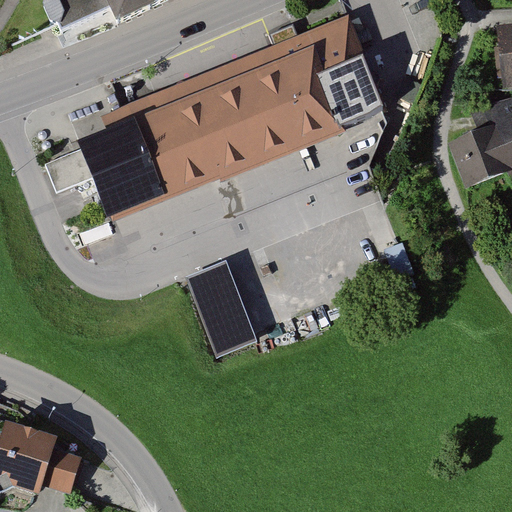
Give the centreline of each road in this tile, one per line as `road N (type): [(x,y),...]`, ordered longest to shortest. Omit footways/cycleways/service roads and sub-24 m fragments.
road 1 (track): [(472,0),(443,159),(488,264),(511,298)]
road 2 (tertiary): [(0,99),(252,0)]
road 3 (residential): [(180,511),(117,421),(0,365)]
